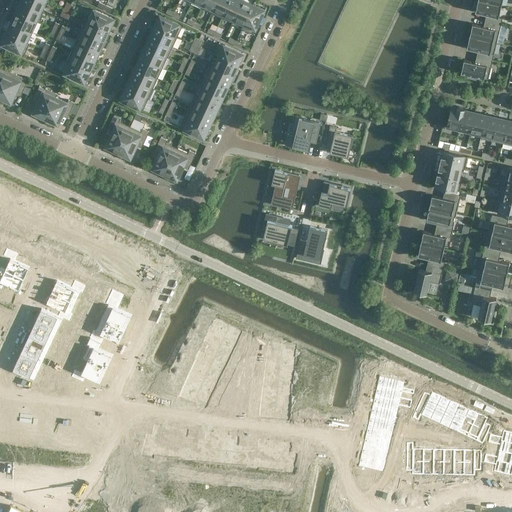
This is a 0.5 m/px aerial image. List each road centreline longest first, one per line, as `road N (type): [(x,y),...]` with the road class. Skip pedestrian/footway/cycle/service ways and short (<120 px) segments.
road 1 (tertiary): [(511,405),(177,250)]
road 2 (residential): [(99,408),(350,434)]
road 3 (residential): [(414,185),(390,298),(510,354)]
road 4 (residential): [(224,140),(189,205),(73,152)]
road 5 (tertiary): [(177,250),(0,166)]
road 6 (residential): [(458,0),(414,185)]
road 7 (residential): [(168,263),(0,184)]
road 8 (residential): [(144,0),(73,152)]
road 9 (residential): [(99,408),(168,263)]
road 10 (residential): [(289,0),(224,140)]
